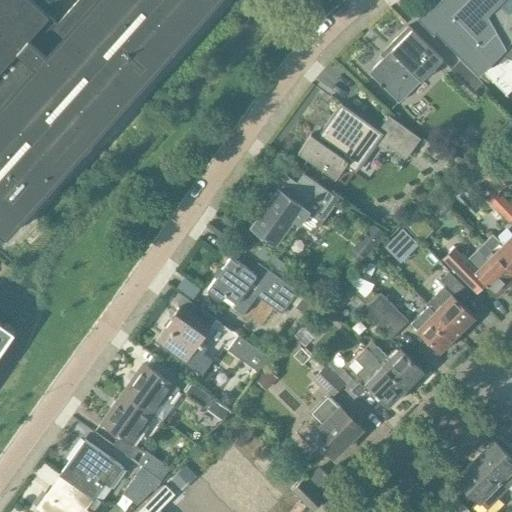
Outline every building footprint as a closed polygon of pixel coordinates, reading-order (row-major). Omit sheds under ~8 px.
[(0,0),(0,229),(6,235),(216,0),(0,0)] [(511,0),(439,0),(437,2),(435,0),(434,0),(418,16),(436,32),(439,29),(506,95),(511,88),(511,0)] [(420,81),(442,59),(408,26),(387,48),(390,51),(368,73),(398,102),(420,80),(420,81)] [(482,82),(459,59),(449,69),(472,91),(482,82)] [(406,159),(420,138),(389,115),(378,130),(341,103),(316,137),(311,134),(298,152),(335,178),(348,161),(355,167),(372,142),(383,150),(387,145),(406,159)] [(511,176),(511,172),(485,147),(469,163),(498,191),(511,176)] [(278,189),(267,203),(251,226),(281,247),(307,211),(321,221),(338,197),(304,173),(297,182),(279,169),(270,183),(278,189)] [(511,215),(511,206),(496,191),(488,199),(508,219),(511,215)] [(511,234),(502,244),(492,234),(484,242),(511,269),(511,234)] [(454,249),(444,259),(477,293),(487,283),(498,294),(501,291),(503,292),(509,286),(508,284),(511,280),(511,269),(484,242),(476,250),(466,260),(454,249)] [(290,267),(260,245),(253,256),(283,277),(290,267)] [(298,290),(259,262),(253,272),(231,256),(207,289),(222,299),(226,294),(236,301),(232,306),(233,307),(234,307),(243,314),(257,295),(282,313),(298,290)] [(426,302),(428,305),(458,334),(466,326),(468,327),(473,321),(473,319),(475,317),(459,301),(469,292),(448,271),(438,280),(443,285),(426,302)] [(407,321),(378,293),(370,301),(399,329),(407,321)] [(306,295),(297,307),(310,317),(319,304),(306,295)] [(399,329),(370,301),(361,310),(389,339),(399,329)] [(458,334),(428,305),(411,322),(440,352),(442,350),(444,350),(451,343),(450,342),(458,334)] [(179,307),(155,341),(201,375),(213,359),(202,352),(208,344),(202,340),(210,329),(180,308),(179,307)] [(0,346),(2,344),(3,343),(5,345),(15,330),(5,323),(3,326),(2,325),(2,326),(0,324),(0,346)] [(237,335),(227,349),(240,358),(250,344),(237,335)] [(423,370),(401,348),(389,359),(376,347),(371,352),(406,387),(423,370)] [(406,387),(371,352),(361,362),(373,375),(366,382),(388,404),(406,387)] [(170,401),(179,388),(147,364),(133,383),(130,382),(123,393),(152,414),(164,397),(170,401)] [(345,384),(338,378),(326,366),(315,378),(334,395),(345,384)] [(364,385),(347,368),(338,378),(345,384),(356,394),(364,385)] [(214,398),(192,383),(186,392),(207,407),(214,398)] [(224,393),(220,398),(228,404),(234,395),(230,392),(224,393)] [(131,443),(152,414),(123,393),(102,422),(131,443)] [(362,431),(351,421),(352,419),(328,395),(311,412),(321,422),(311,432),(334,455),(350,439),(352,441),(362,431)] [(215,400),(208,409),(220,417),(227,408),(215,400)] [(110,486),(124,467),(84,439),(60,473),(94,497),(105,482),(110,486)] [(511,483),(511,457),(507,452),(511,448),(501,439),(497,443),(495,440),(477,457),(508,488),(511,483)] [(268,443),(256,454),(270,471),(282,460),(268,443)] [(170,468),(146,451),(138,462),(155,474),(156,473),(162,478),(170,468)] [(508,488),(477,457),(456,479),(487,509),(508,488)] [(319,464),(304,480),(314,489),(329,474),(319,464)] [(181,489),(195,475),(186,466),(171,480),(181,489)] [(131,509),(160,480),(142,467),(118,500),(131,509)] [(92,511),(87,508),(94,497),(60,473),(36,507),(43,511),(92,511)] [(304,480),(304,479),(293,490),(313,510),(324,499),(314,489),(304,480)] [(161,511),(159,509),(174,493),(165,484),(137,511),(161,511)]
